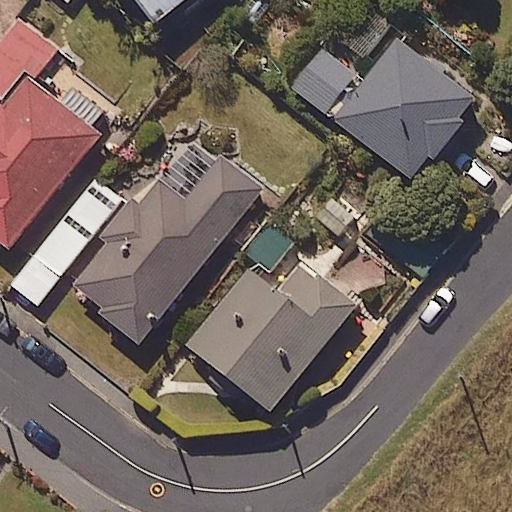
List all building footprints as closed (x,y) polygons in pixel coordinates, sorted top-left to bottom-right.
[(81,0),(59,0),(71,11),(81,0)] [(141,0),(160,24),(191,0),(141,0)] [(58,48),(17,16),(0,38),(0,243),(11,253),(109,128),(38,73),(58,48)] [(484,100),(400,38),(338,122),(422,184),(484,100)] [(358,75),(325,51),(296,90),(330,114),(358,75)] [(263,193),(193,139),(77,288),(148,342),(263,193)] [(124,201),(98,180),(14,287),(40,307),(124,201)] [(397,189),(362,230),(423,282),(458,241),(397,189)] [(296,246),(273,224),(246,252),(269,274),(296,246)] [(360,309),(304,265),(280,294),(253,272),(192,347),(275,414),(360,309)]
